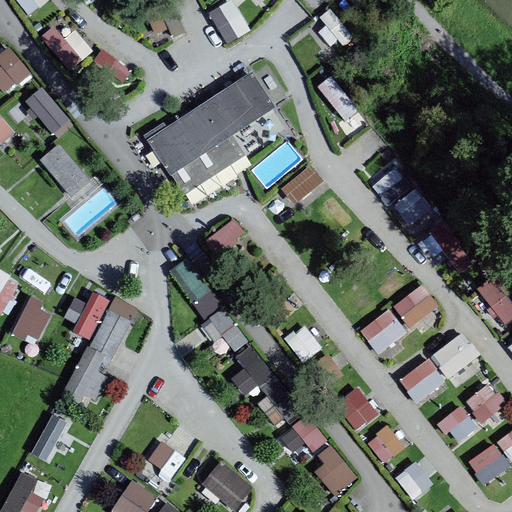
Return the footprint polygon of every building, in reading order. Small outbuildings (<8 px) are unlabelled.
[(16,0),(29,15),(48,0),(16,0)] [(248,31),(231,3),(211,15),(228,43),(248,31)] [(173,37),(184,32),(173,7),(161,13),(173,37)] [(145,15),(156,36),(167,30),(156,10),(145,15)] [(354,39),(331,11),(321,19),(327,26),(319,32),(331,46),(339,40),(344,47),(354,39)] [(65,42),(54,29),(42,39),(70,71),(92,53),(76,33),(65,42)] [(31,74),(10,48),(0,55),(0,63),(4,68),(0,70),(0,86),(5,92),(15,84),(17,85),(31,74)] [(130,73),(103,52),(96,62),(122,83),(130,73)] [(273,109),(250,74),(149,142),(185,195),(246,155),(233,136),(273,109)] [(358,112),(333,79),(320,88),(345,121),(358,112)] [(59,137),(75,121),(42,88),(26,104),(59,137)] [(0,117),(0,141),(1,143),(13,133),(0,117)] [(90,182),(60,146),(42,162),(72,197),(90,182)] [(310,166),(282,190),(295,204),(323,181),(310,166)] [(410,187),(395,170),(374,188),(389,205),(410,187)] [(431,210),(417,191),(395,207),(409,226),(431,210)] [(235,222),(207,244),(216,256),(244,234),(235,222)] [(472,263),(443,225),(422,240),(435,257),(442,251),(459,273),(472,263)] [(232,316),(188,259),(168,274),(190,303),(206,322),(202,325),(216,343),(223,337),(236,354),(252,342),(232,316)] [(34,289),(56,293),(60,271),(38,267),(34,289)] [(10,277),(0,271),(0,316),(17,288),(7,282),(10,277)] [(511,307),(492,280),(478,290),(504,325),(511,319),(511,307)] [(422,287),(395,307),(411,327),(438,307),(422,287)] [(89,305),(75,298),(65,318),(78,325),(74,332),(89,340),(108,303),(94,295),(89,305)] [(43,303),(31,298),(12,335),(25,341),(28,335),(37,340),(50,316),(39,310),(43,303)] [(137,311),(115,299),(90,348),(87,348),(70,381),(62,396),(79,405),(84,394),(95,399),(106,377),(98,373),(103,363),(109,366),(137,311)] [(405,333),(389,312),(362,332),(378,353),(405,333)] [(294,332),(285,340),(304,364),(322,350),(306,329),(297,336),(294,332)] [(479,355),(463,335),(433,359),(449,379),(479,355)] [(274,376),(251,348),(238,359),(246,369),(232,380),(246,396),(258,386),(260,388),(274,376)] [(342,376),(329,356),(310,368),(323,388),(342,376)] [(445,381),(430,361),(401,382),(417,403),(445,381)] [(274,376),(260,388),(268,396),(258,405),(275,426),(284,418),(290,425),(305,412),(274,376)] [(496,396),(487,386),(466,403),(474,413),(472,415),(481,425),(506,404),(498,394),(496,396)] [(379,416),(357,388),(336,404),(356,430),(366,422),(368,424),(379,416)] [(477,428),(461,407),(438,425),(446,435),(450,431),(459,442),(477,428)] [(330,442),(308,415),(293,428),(294,430),(282,440),(293,453),(304,443),(314,455),(330,442)] [(67,423),(53,416),(32,454),(46,461),(67,423)] [(406,449),(388,426),(376,435),(379,438),(370,445),(385,463),(393,457),(394,458),(406,449)] [(511,433),(499,443),(511,460),(511,433)] [(170,483),(186,460),(163,444),(150,461),(164,471),(160,476),(170,483)] [(508,466),(494,446),(470,464),(485,483),(508,466)] [(357,479),(330,447),(318,457),(325,465),(316,472),(336,496),(357,479)] [(250,486),(222,463),(204,485),(235,511),(253,489),(250,486)] [(433,485),(416,463),(397,479),(414,500),(433,485)] [(31,494),(38,481),(21,473),(1,511),(37,511),(44,500),(31,494)] [(115,511),(147,511),(157,499),(133,482),(113,510),(115,511)] [(177,511),(167,503),(160,511),(177,511)]
